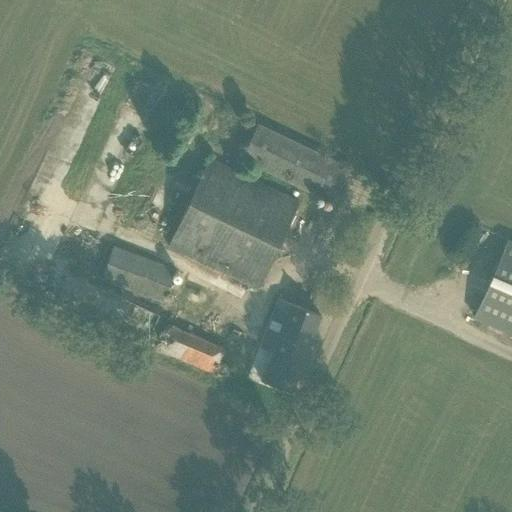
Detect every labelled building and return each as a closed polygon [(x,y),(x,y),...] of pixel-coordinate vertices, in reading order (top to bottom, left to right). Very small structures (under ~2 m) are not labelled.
[(237,159),(314,195),(332,204),(349,169),(254,125),(237,159)] [(170,249),(239,281),(257,290),(298,203),(210,162),(170,249)] [(473,317),(491,325),(511,334),(511,243),(506,241),(473,317)] [(166,301),(176,272),(113,250),(103,279),(166,301)] [(275,298),(246,376),(291,393),(320,315),(275,298)] [(155,348),(213,373),(223,350),(165,325),(155,348)]
